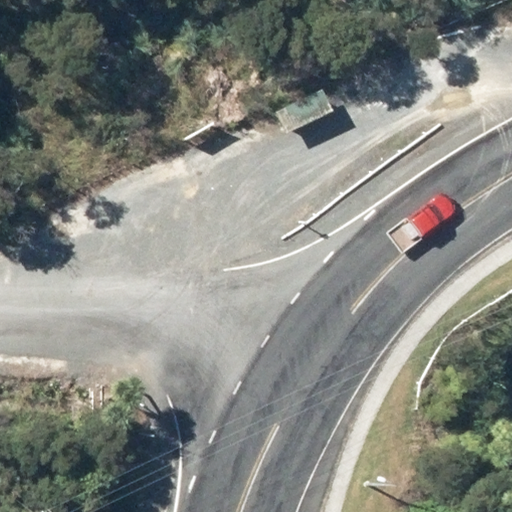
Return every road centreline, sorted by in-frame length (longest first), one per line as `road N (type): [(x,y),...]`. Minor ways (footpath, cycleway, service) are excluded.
road 1 (residential): [(0,314),(100,318),(204,336),(292,385)]
road 2 (secondary): [(511,176),(453,214),(356,304),(292,385)]
road 3 (secondary): [(292,385),(240,511)]
